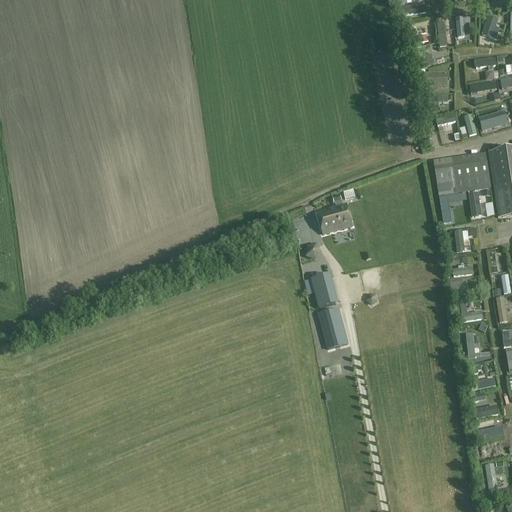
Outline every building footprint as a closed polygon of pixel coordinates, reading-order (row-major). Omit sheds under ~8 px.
[(400,9),(401,18),(426,15),(425,6),(400,9)] [(496,41),(499,29),(496,28),(498,20),(484,16),(481,24),(485,25),(481,36),(496,41)] [(446,48),(444,24),(436,25),(439,49),(446,48)] [(415,30),(406,33),(410,48),(419,46),(427,44),(425,36),(417,39),(415,30)] [(426,70),(421,49),(413,51),(418,72),(426,70)] [(496,68),(495,60),(474,62),(475,70),(496,68)] [(423,89),(447,89),(447,74),(423,74),(423,89)] [(491,76),(485,78),(488,93),(495,92),(491,76)] [(511,79),(500,81),(501,90),(511,87),(511,79)] [(485,85),(466,88),(467,95),(486,91),(485,85)] [(504,113),(478,120),(482,131),(507,124),(504,113)] [(437,128),(456,124),(454,117),(435,121),(437,128)] [(511,150),(488,154),(498,219),(511,216),(511,150)] [(439,198),(490,190),(485,155),(433,162),(439,198)] [(477,195),(468,196),(471,220),(481,218),(477,195)] [(335,208),(317,213),(323,235),(352,228),(346,206),(342,207),(339,196),(332,198),(335,208)] [(441,198),(445,222),(452,221),(449,197),(441,198)] [(305,212),(299,212),(301,236),(307,236),(305,212)] [(461,231),(453,232),(456,253),(464,252),(461,231)] [(307,248),(306,257),(315,260),(320,253),(315,245),(307,248)] [(507,272),(504,254),(497,255),(499,273),(507,272)] [(472,269),(452,271),(453,278),(472,276),(472,269)] [(337,305),(330,275),(311,280),(319,310),(337,305)] [(510,294),(507,276),(500,277),(503,296),(510,294)] [(477,291),(455,293),(456,302),(478,299),(477,291)] [(369,296),(367,301),(371,305),(376,302),(375,299),(375,296),(369,296)] [(499,325),(507,323),(503,298),(495,299),(499,325)] [(482,320),(481,312),(460,315),(461,323),(482,320)] [(345,348),(336,314),(318,319),(327,353),(345,348)] [(465,335),(468,361),(474,360),(472,335),(465,335)] [(476,365),(479,383),(485,382),(482,364),(476,365)] [(473,411),(475,421),(498,416),(496,406),(473,411)] [(500,431),(486,433),(487,439),(501,437),(500,431)] [(492,443),(495,457),(501,455),(498,441),(492,443)] [(494,465),(485,467),(488,492),(497,491),(494,465)] [(507,498),(507,497),(506,490),(497,492),(499,499),(507,498)]
